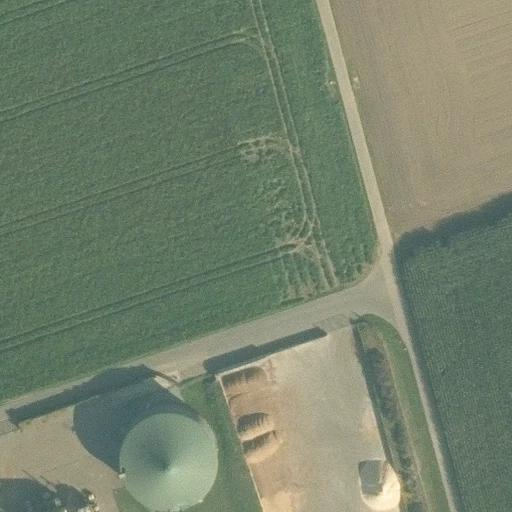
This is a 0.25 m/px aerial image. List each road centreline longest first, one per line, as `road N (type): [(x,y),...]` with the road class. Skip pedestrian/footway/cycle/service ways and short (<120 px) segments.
road 1 (track): [(457,511),(321,0)]
road 2 (track): [(395,278),(0,412)]
